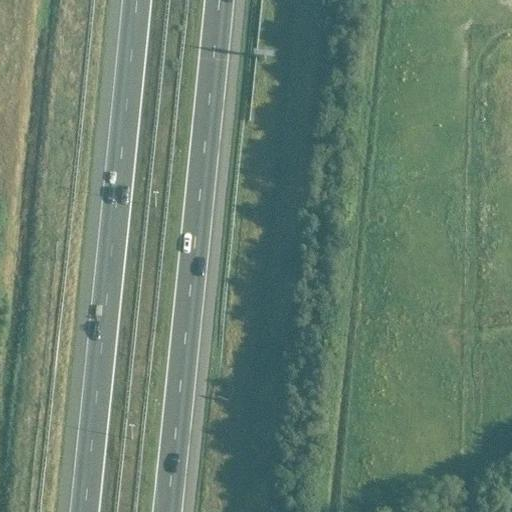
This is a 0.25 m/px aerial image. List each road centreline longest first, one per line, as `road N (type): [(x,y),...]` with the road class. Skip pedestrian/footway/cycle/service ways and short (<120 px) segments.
road 1 (motorway): [(159,511),(218,0)]
road 2 (motorway): [(126,0),(77,511)]
